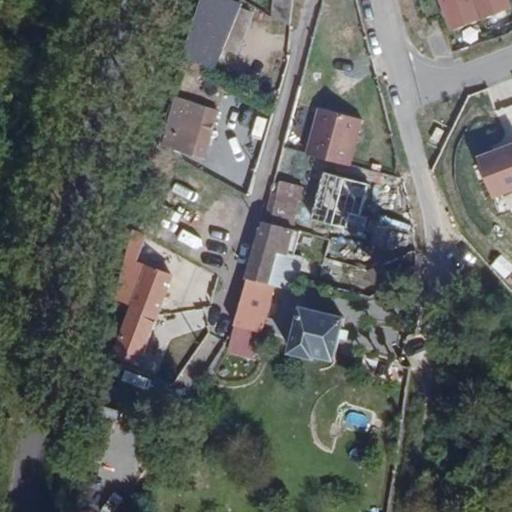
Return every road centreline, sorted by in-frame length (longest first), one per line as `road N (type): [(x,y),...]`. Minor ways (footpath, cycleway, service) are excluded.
road 1 (tertiary): [(22,511),(103,93),(140,0)]
road 2 (residential): [(312,0),(226,325)]
road 3 (track): [(427,211),(428,338),(406,511)]
road 4 (residential): [(511,60),(397,99)]
